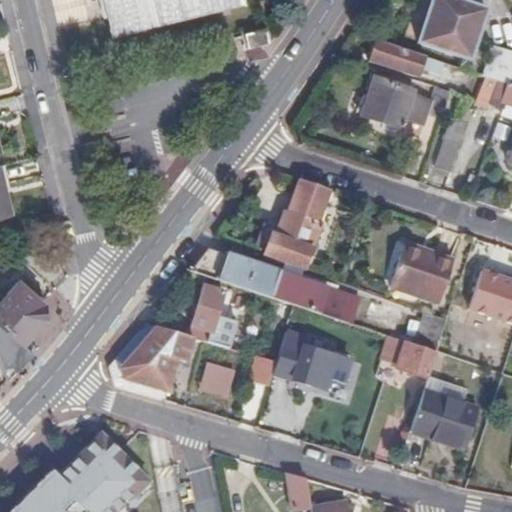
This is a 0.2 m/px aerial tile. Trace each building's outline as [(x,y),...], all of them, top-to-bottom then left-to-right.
[(243,0),(102,0),(111,33),(244,1),(243,0)] [(462,62),(460,71),(473,75),(475,69),(470,67),(487,13),(445,0),(417,0),(405,41),(417,45),(417,47),(462,62)] [(246,44),(268,40),(264,24),(243,29),(246,44)] [(421,58),(371,42),(365,62),(414,78),(421,58)] [(511,56),(489,50),(480,77),(483,78),(509,86),(511,76),(511,56)] [(511,87),(510,87),(509,86),(483,78),(472,109),(489,115),(491,107),(511,114),(511,87)] [(373,83),(362,120),(399,133),(403,121),(421,128),(425,116),(440,121),(448,95),(433,90),(429,104),(410,97),(411,95),(373,83)] [(462,106),(449,144),(444,143),(434,170),(450,175),(472,109),(462,106)] [(0,172),(0,214),(10,212),(0,172)] [(312,222),(325,189),(296,180),(284,213),(282,213),(273,234),(270,232),(261,254),(300,267),(317,224),(312,222)] [(511,250),(481,240),(474,238),(447,320),(439,344),(445,346),(458,309),(469,312),(486,259),(511,267),(511,250)] [(291,305),(348,323),(352,309),(341,305),(344,294),(214,248),(209,260),(204,258),(198,273),(291,305)] [(438,305),(452,261),(432,254),(430,259),(401,250),(387,289),(438,305)] [(18,283),(0,303),(0,319),(27,345),(47,324),(46,305),(18,283)] [(511,285),(507,284),(500,303),(511,307),(511,285)] [(199,287),(184,336),(202,341),(217,293),(199,287)] [(447,320),(423,312),(412,345),(436,353),(439,344),(447,320)] [(0,366),(6,384),(34,356),(26,347),(15,337),(5,329),(0,323),(0,366)] [(184,336),(147,324),(110,365),(114,387),(160,400),(174,358),(180,359),(186,344),(197,348),(196,353),(250,369),(247,380),(267,386),(271,373),(274,363),(202,341),(184,336)] [(281,339),(299,344),(301,338),(283,333),(281,339)] [(436,353),(412,345),(380,334),(372,357),(396,364),(395,369),(427,379),(436,353)] [(299,344),(281,339),(274,363),(271,373),(309,385),(312,375),(327,380),(340,384),(348,359),(299,344)] [(227,399),(235,371),(203,362),(196,390),(227,399)] [(312,375),(309,385),(324,390),(327,380),(312,375)] [(478,411),(423,393),(410,433),(434,441),(436,434),(466,444),(478,411)] [(59,462),(54,457),(0,511),(117,511),(155,474),(100,421),(59,462)] [(303,508),(298,478),(284,474),(290,510),(303,508)] [(303,508),(303,511),(336,511),(335,502),(332,502),(330,496),(316,498),(318,505),(303,508)]
